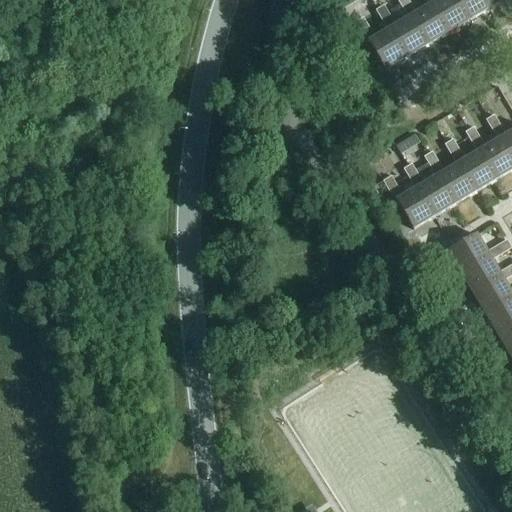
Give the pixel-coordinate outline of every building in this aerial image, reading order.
[(397,0),(397,1),(408,20),(409,21),(410,20),(427,49),(448,37),(430,8),(429,9),(429,8),(416,16),(406,0),(397,0)] [(423,0),(429,8),(429,9),(430,8),(448,37),(468,25),(453,0),(442,0),(437,3),(434,0),(423,0)] [(453,0),(468,25),(489,12),(481,0),(453,0)] [(481,0),(489,12),(509,0),(481,0)] [(376,13),(387,33),(388,33),(389,33),(406,61),(427,49),(410,20),(409,21),(408,20),(395,28),(384,8),(376,13)] [(388,33),(387,33),(375,40),(363,21),(355,25),(367,46),(369,45),(386,74),(406,61),(389,33),(388,33)] [(486,123),(498,143),(499,142),(511,163),(511,134),(506,138),(494,118),(486,123)] [(465,135),(477,155),(479,155),(496,184),(511,174),(511,163),(499,142),(498,143),(485,150),(473,130),(465,135)] [(415,137),(402,145),(407,153),(420,146),(415,137)] [(445,148),(456,167),(457,168),(458,167),(475,196),(496,184),(479,155),(477,155),(464,162),(453,143),(445,148)] [(424,160),(436,179),(436,180),(437,179),(455,208),(475,196),(458,167),(457,168),(456,167),(444,175),(432,155),(424,160)] [(404,172),(415,192),(416,192),(417,192),(434,220),(455,208),(437,179),(436,180),(436,179),(423,187),(412,167),(404,172)] [(416,192),(415,192),(403,199),(391,179),(383,184),(395,204),(396,204),(414,233),(434,220),(417,192),(416,192)] [(448,255),(461,278),(490,260),(491,263),(492,263),(511,251),(507,243),(487,255),(477,238),(448,255)] [(461,278),(473,298),(502,281),(504,284),(511,279),(511,268),(500,276),(492,263),(491,263),(490,260),(461,278)] [(473,298),(485,319),(511,303),(511,296),(504,284),(502,281),(473,298)] [(511,303),(485,319),(498,340),(511,331),(511,303)] [(511,331),(498,340),(510,360),(511,359),(511,331)]
